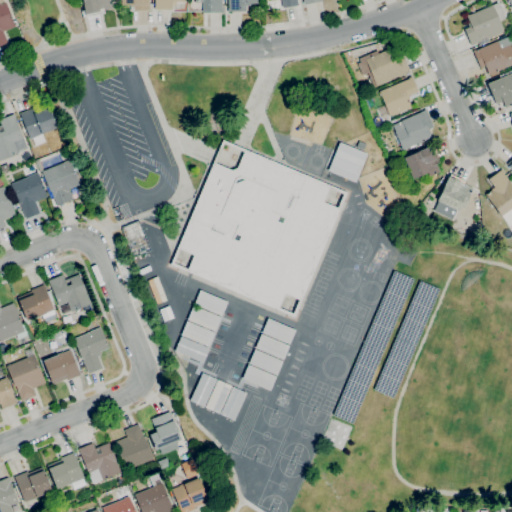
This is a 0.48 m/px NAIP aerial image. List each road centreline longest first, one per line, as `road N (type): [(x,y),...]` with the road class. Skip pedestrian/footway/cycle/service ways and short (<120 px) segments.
road 1 (tertiary): [(431,0),(315,39),(121,48),(0,83)]
road 2 (residential): [(0,263),(58,240),(91,242),(143,377),(127,392),(0,443)]
road 3 (residential): [(419,6),(474,140)]
